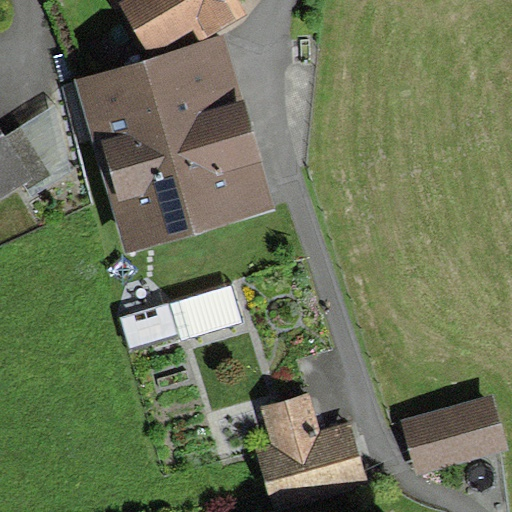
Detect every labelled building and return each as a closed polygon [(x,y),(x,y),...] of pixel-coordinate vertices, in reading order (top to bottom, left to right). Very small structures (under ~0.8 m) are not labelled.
[(221,0),(219,1),(217,0),(132,0),(155,39),(194,15),(203,29),(234,11),(228,0),(221,0)] [(101,116),(135,233),(245,200),(199,43),(84,78),(95,117),(101,116)] [(21,126),(0,138),(0,145),(18,174),(27,189),(51,174),(21,126)] [(0,184),(18,174),(0,145),(0,184)] [(124,326),(131,348),(176,334),(169,312),(158,307),(130,315),(124,326)] [(274,445),(253,451),(269,508),(346,486),(330,429),(317,433),(306,395),(263,407),(274,445)] [(412,425),(423,463),(499,442),(488,403),(412,425)]
